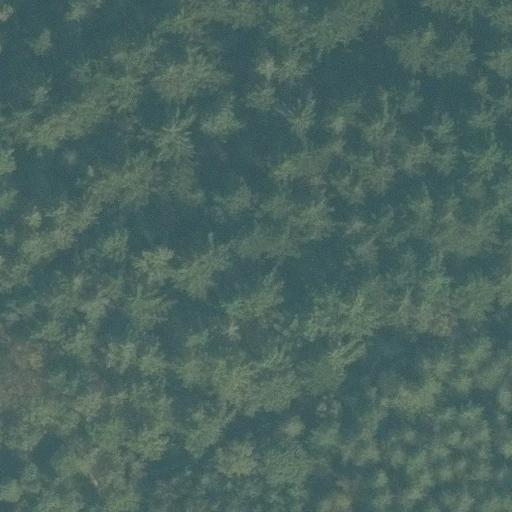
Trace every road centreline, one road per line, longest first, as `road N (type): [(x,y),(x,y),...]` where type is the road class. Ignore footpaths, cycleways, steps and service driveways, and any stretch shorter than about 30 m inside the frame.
road 1 (track): [(90,489),(511,290)]
road 2 (track): [(0,339),(90,489)]
